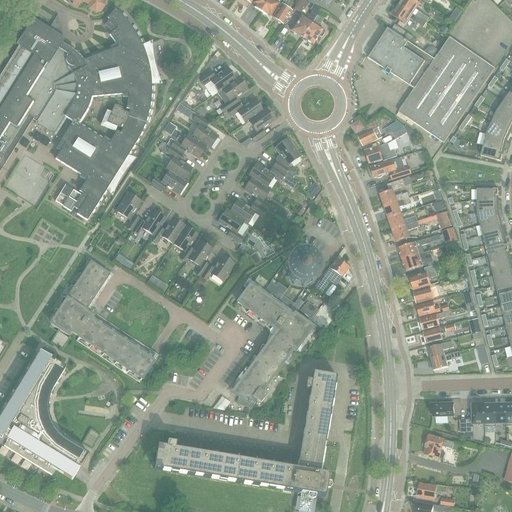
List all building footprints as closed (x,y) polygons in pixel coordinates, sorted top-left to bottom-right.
[(82,0),(88,4),(89,9),(95,12),(100,11),(103,6),(102,1),(102,0),(72,0),(75,2),(75,0),(77,0),(81,2),(82,0)] [(253,7),(261,12),(267,0),(254,0),(252,4),(254,5),(253,7)] [(267,0),(261,12),(268,16),(269,15),(271,16),(281,0),(267,0)] [(285,7),(288,0),(284,0),(273,18),(283,24),(291,11),(285,7)] [(301,0),(295,10),(300,13),(306,3),(301,0)] [(400,0),(401,0),(398,4),(412,14),(420,19),(423,15),(415,9),(419,3),(413,0),(400,0)] [(391,15),(405,24),(409,19),(423,27),(426,23),(420,19),(412,14),(398,4),(395,9),(394,8),(391,13),(392,14),(391,15)] [(308,21),(301,16),(292,31),(302,38),(320,10),(313,5),(310,10),(313,12),(308,21)] [(241,18),(251,26),(258,16),(248,8),(241,18)] [(456,8),(452,13),(458,17),(461,12),(456,8)] [(0,171),(32,119),(36,121),(35,123),(53,135),(65,117),(72,122),(61,140),(56,149),(60,152),(55,159),(81,175),(79,177),(85,181),(79,192),(82,194),(81,196),(65,186),(55,202),(71,212),(73,208),(79,211),(76,214),(87,221),(108,188),(112,190),(130,162),(126,159),(136,142),(138,138),(140,135),(142,130),(144,127),(145,122),(147,123),(149,118),(147,117),(148,115),(150,115),(151,110),(149,109),(149,107),(151,107),(152,102),(150,102),(150,99),(152,100),(153,94),(151,94),(151,92),(153,92),(153,86),(151,86),(151,82),(157,80),(149,47),(143,49),(141,45),(143,44),(141,39),(139,40),(138,38),(140,37),(137,32),(135,33),(134,31),(136,30),(133,25),(131,27),(129,25),(131,24),(128,19),(126,21),(124,19),(126,17),(122,13),(121,15),(118,12),(115,9),(107,19),(109,20),(105,25),(112,33),(109,35),(111,38),(113,40),(115,43),(116,44),(111,47),(112,50),(110,50),(110,48),(106,50),(107,52),(104,53),(103,51),(100,52),(100,54),(98,55),(97,53),(93,55),(94,56),(82,61),(80,57),(77,54),(73,52),(70,49),(52,38),(54,35),(33,22),(0,75),(0,171)] [(320,10),(302,38),(313,45),(319,36),(322,38),(325,34),(322,32),(323,30),(316,26),(319,21),(320,22),(322,19),(325,21),(329,15),(320,10)] [(395,26),(391,31),(414,46),(417,41),(411,37),(395,26)] [(414,89),(435,59),(432,57),(425,53),(391,31),(388,29),(368,59),(389,73),(413,89),(414,89)] [(435,59),(414,89),(398,113),(444,143),(495,68),(449,38),(435,59)] [(425,53),(432,57),(436,50),(433,48),(430,48),(427,49),(425,53)] [(218,92),(222,90),(221,90),(235,80),(227,68),(214,77),(211,72),(199,80),(203,86),(210,81),(218,92)] [(223,114),(227,112),(226,111),(238,103),(235,98),(247,90),(238,77),(235,80),(221,90),(222,90),(218,92),(217,93),(225,104),(219,108),(223,114)] [(511,95),(509,94),(503,102),(511,108),(511,95)] [(245,124),(249,121),(248,121),(262,111),(254,99),(241,108),(238,103),(226,111),(227,112),(223,114),(227,119),(230,117),(237,112),(245,124)] [(511,108),(503,102),(496,112),(511,121),(511,108)] [(265,109),(262,111),(248,121),(249,121),(256,132),(250,137),(254,143),(265,135),(261,130),(274,121),(265,109)] [(511,128),(511,121),(496,112),(491,123),(489,121),(489,122),(510,132),(511,128)] [(200,125),(192,137),(206,146),(206,147),(209,149),(217,136),(205,128),(208,123),(193,113),(189,120),(193,123),(195,122),(200,125)] [(175,114),(170,122),(174,124),(179,117),(175,114)] [(478,114),(474,123),(482,126),(485,117),(478,114)] [(468,115),(462,124),(465,127),(472,118),(468,115)] [(352,126),(356,133),(363,128),(359,121),(352,126)] [(366,132),(358,136),(363,146),(382,137),(377,128),(379,128),(375,121),(369,124),(370,124),(364,127),(366,132)] [(398,121),(388,127),(392,133),(403,127),(404,126),(398,121)] [(506,141),(510,132),(489,122),(483,133),(506,141)] [(395,140),(407,133),(403,127),(392,133),(392,134),(395,140)] [(503,151),(506,141),(483,133),(483,134),(486,135),(483,146),(503,151)] [(174,142),(170,147),(182,155),(185,150),(198,159),(206,147),(206,146),(192,137),(189,135),(181,146),(174,142)] [(250,137),(240,144),(247,149),(252,145),(254,144),(254,143),(250,137)] [(287,139),(275,148),(279,154),(276,156),(276,162),(284,167),(299,157),(294,149),(295,149),(291,143),(291,144),(287,139)] [(166,169),(169,172),(169,171),(183,181),(183,180),(191,169),(179,160),(182,155),(170,147),(167,145),(166,144),(162,151),(160,153),(171,161),(166,169)] [(388,144),(365,151),(369,163),(382,159),(383,161),(397,157),(394,150),(390,151),(388,144)] [(503,151),(483,146),(481,156),(496,160),(496,161),(501,162),(503,151)] [(407,163),(418,158),(416,153),(404,158),(407,163)] [(33,202),(51,170),(27,156),(21,168),(19,167),(15,173),(11,170),(3,184),(33,202)] [(400,158),(371,168),(374,178),(376,177),(378,178),(381,177),(382,175),(389,173),(392,180),(411,174),(408,166),(403,168),(400,158)] [(276,162),(273,167),(284,175),(291,179),(293,176),(295,177),(296,175),(288,170),(284,167),(276,162)] [(249,176),(252,178),(266,188),(266,187),(274,176),(281,180),(284,175),(273,167),(270,172),(257,164),(249,176)] [(187,183),(183,180),(183,181),(169,171),(169,172),(161,183),(155,178),(151,184),(162,192),(166,187),(178,195),(187,183)] [(284,175),(281,180),(289,186),(292,180),(291,179),(284,175)] [(257,199),(254,204),(265,212),(269,206),(262,201),(270,190),(266,187),(266,188),(252,178),(244,190),(257,199)] [(380,194),(384,206),(403,200),(401,195),(401,194),(395,196),(393,190),(405,186),(403,179),(387,185),(389,191),(380,194)] [(315,183),(306,192),(312,198),(321,189),(315,183)] [(477,190),(477,201),(498,200),(498,189),(493,189),(493,190),(477,190)] [(126,228),(132,232),(139,220),(134,217),(138,211),(136,209),(140,202),(128,194),(116,211),(131,221),(126,228)] [(409,198),(403,200),(384,206),(388,218),(401,214),(399,207),(411,203),(409,198)] [(238,200),(230,212),(229,212),(244,222),(243,222),(247,224),(255,212),(262,217),(265,212),(254,204),(250,209),(238,200)] [(498,211),(498,200),(477,201),(477,213),(498,211)] [(300,206),(295,212),(299,216),(304,210),(300,206)] [(142,228),(153,236),(154,236),(159,228),(165,219),(153,210),(144,223),(139,220),(132,232),(137,235),(142,228)] [(236,234),(243,222),(244,222),(229,212),(230,212),(226,210),(218,222),(231,231),(227,236),(239,244),(243,238),(236,234)] [(442,230),(453,227),(447,211),(437,215),(439,219),(442,230)] [(501,221),(498,211),(477,213),(480,226),(501,221)] [(388,218),(392,230),(417,221),(415,216),(404,220),(401,214),(388,218)] [(439,219),(437,215),(417,221),(419,226),(439,219)] [(161,236),(173,244),(184,227),(172,219),(164,231),(159,228),(154,236),(153,236),(151,239),(157,243),(161,236)] [(417,221),(392,230),(396,242),(409,238),(407,230),(413,229),(419,227),(417,221)] [(503,231),(501,221),(480,226),(483,236),(503,231)] [(290,235),(296,233),(293,225),(287,227),(290,235)] [(186,263),(188,259),(193,251),(188,247),(197,235),(184,227),(173,244),(185,252),(180,259),(186,263)] [(447,244),(457,241),(453,228),(442,232),(447,244)] [(242,234),(256,254),(263,250),(249,229),(242,234)] [(506,241),(503,231),(483,236),(485,246),(506,241)] [(427,245),(425,239),(398,248),(402,259),(418,254),(424,252),(422,246),(427,245)] [(195,274),(201,277),(208,266),(203,262),(212,250),(199,241),(193,251),(188,259),(200,267),(195,274)] [(508,251),(506,241),(485,246),(488,256),(508,251)] [(434,243),(425,247),(428,254),(437,250),(434,243)] [(511,261),(508,251),(488,256),(490,266),(511,261)] [(473,261),(485,258),(483,252),(472,255),(473,261)] [(114,259),(119,262),(123,257),(118,254),(114,259)] [(420,261),(418,254),(402,259),(406,271),(433,262),(431,257),(420,261)] [(292,285),(295,286),(297,286),(300,287),(303,286),(305,286),(308,284),(310,283),(312,281),(313,279),(314,277),(315,274),(316,271),(315,269),(315,266),(314,264),(313,261),(311,259),(309,258),(307,256),(304,255),(302,255),(299,255),(296,255),(294,256),(292,257),(289,258),(287,260),(286,262),(285,265),(284,267),(284,270),(284,272),(284,275),(285,277),(286,280),(288,282),(290,284),(292,285)] [(213,269),(208,266),(201,277),(205,280),(206,281),(211,274),(223,282),(234,264),(222,256),(213,269)] [(337,260),(326,275),(337,283),(348,267),(337,260)] [(511,271),(511,265),(511,261),(490,266),(493,276),(511,271)] [(50,324),(64,333),(68,336),(71,332),(79,337),(76,341),(139,383),(158,355),(95,313),(94,315),(85,310),(109,275),(91,263),(50,324)] [(429,278),(436,276),(433,266),(424,268),(425,272),(409,277),(411,283),(410,283),(412,288),(413,288),(413,289),(431,284),(429,278)] [(511,281),(511,271),(493,276),(496,286),(511,281)] [(201,277),(196,284),(201,287),(205,280),(201,277)] [(160,281),(155,288),(163,293),(167,286),(160,281)] [(322,281),(317,288),(323,292),(327,285),(322,281)] [(511,292),(511,281),(496,286),(498,296),(511,292)] [(271,283),(266,289),(271,293),(276,286),(271,283)] [(277,331),(273,336),(295,351),(313,327),(294,314),(293,316),(250,285),(237,302),(277,331)] [(433,301),(444,298),(443,293),(437,295),(436,293),(432,294),(430,289),(414,293),(414,295),(413,296),(414,299),(415,299),(416,303),(432,299),(433,301)] [(511,303),(511,292),(498,296),(501,306),(511,303)] [(283,304),(287,299),(282,295),(279,299),(278,301),(283,304)] [(419,317),(440,312),(438,307),(434,308),(433,302),(416,306),(419,317)] [(511,314),(511,303),(501,306),(503,316),(511,314)] [(311,320),(322,329),(335,313),(324,304),(311,320)] [(474,305),(466,307),(468,313),(475,311),(474,305)] [(437,320),(449,316),(448,312),(420,320),(423,330),(439,326),(437,320)] [(511,324),(511,314),(503,316),(506,326),(511,324)] [(441,334),(456,330),(454,324),(423,332),(426,344),(443,339),(441,334)] [(316,327),(313,332),(318,336),(322,331),(316,327)] [(59,332),(52,342),(62,349),(69,339),(59,332)] [(483,338),(481,332),(472,334),(474,340),(483,338)] [(295,352),(295,351),(273,336),(232,393),(248,404),(252,407),(257,400),(261,403),(267,395),(262,391),(292,350),(295,352)] [(445,356),(459,352),(445,356),(443,350),(453,348),(451,342),(427,348),(430,360),(445,356)] [(433,371),(448,367),(446,362),(454,360),(454,359),(461,357),(459,352),(445,356),(430,360),(433,371)] [(39,353),(0,416),(0,436),(6,440),(9,442),(6,446),(51,473),(52,474),(53,474),(55,470),(71,480),(73,477),(78,468),(77,468),(79,465),(80,466),(81,466),(88,454),(86,453),(68,442),(63,439),(58,434),(54,429),(51,423),(49,418),(48,412),(48,405),(49,399),(51,393),(53,388),(64,370),(66,368),(54,360),(53,362),(39,353)] [(486,353),(478,356),(481,365),(489,363),(486,353)] [(157,446),(153,469),(297,493),(293,511),(314,511),(317,496),(324,497),(328,474),(318,473),(323,441),(325,441),(336,376),(314,372),(312,381),(306,380),(305,388),(311,389),(303,437),(302,437),(302,438),(303,438),(298,469),(295,469),(290,468),(292,452),(184,434),(181,450),(174,449),(175,444),(166,442),(165,448),(157,446)] [(222,396),(213,408),(224,410),(230,403),(222,396)] [(472,404),(473,420),(473,425),(484,424),(484,427),(485,427),(484,405),(479,405),(479,403),(472,404)] [(453,404),(431,405),(431,414),(433,414),(433,417),(454,416),(453,404)] [(495,427),(495,405),(484,405),(485,427),(495,427)] [(506,405),(495,405),(495,427),(496,427),(496,424),(506,424),(506,427),(506,405)] [(91,430),(83,443),(91,448),(99,435),(91,430)] [(454,443),(429,435),(425,448),(426,448),(424,454),(439,459),(439,458),(443,460),(445,454),(441,452),(442,447),(452,449),(454,443)] [(436,487),(419,484),(417,497),(435,500),(436,492),(446,493),(447,487),(436,486),(436,487)]
